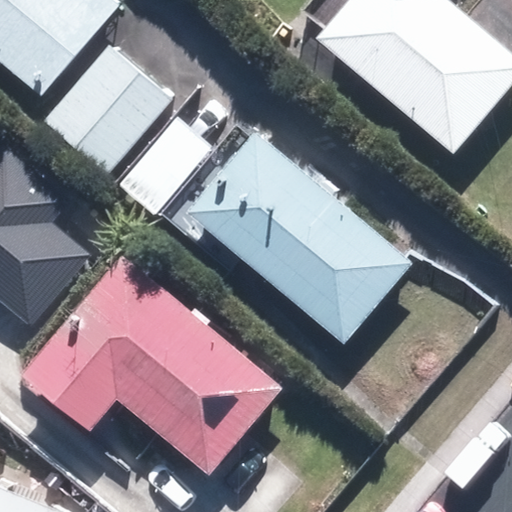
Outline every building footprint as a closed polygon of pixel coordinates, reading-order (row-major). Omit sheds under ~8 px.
[(0,0),(0,57),(43,95),(121,6),(113,0),(0,0)] [(356,0),(320,42),(455,157),(511,89),(511,55),(446,0),(356,0)] [(50,127),(112,177),(175,98),(114,48),(50,127)] [(128,184),(165,217),(222,150),(185,117),(128,184)] [(192,216),(344,348),(415,267),(263,135),(192,216)] [(0,301),(30,326),(93,252),(49,215),(67,193),(7,142),(0,150),(0,301)] [(119,395),(207,470),(281,384),(128,253),(27,369),(93,427),(119,395)] [(0,511),(70,511),(0,484),(0,511)]
